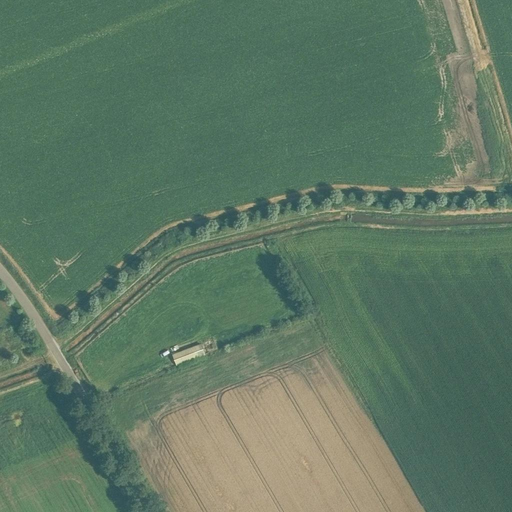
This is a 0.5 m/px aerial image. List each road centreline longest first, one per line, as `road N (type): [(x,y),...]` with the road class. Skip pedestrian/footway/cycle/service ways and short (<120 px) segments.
road 1 (track): [(511,208),(337,208),(178,247),(45,356),(0,374)]
road 2 (unclassified): [(150,511),(0,270)]
